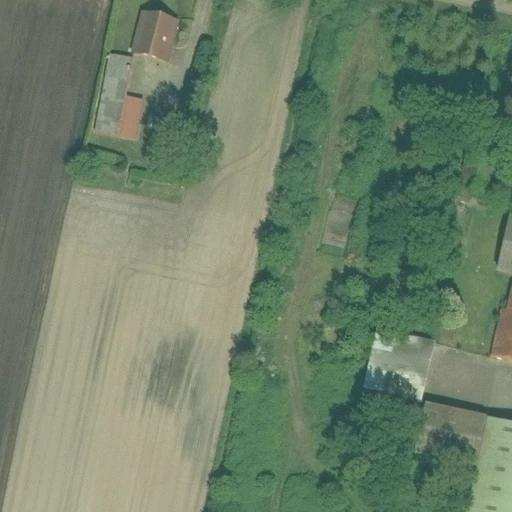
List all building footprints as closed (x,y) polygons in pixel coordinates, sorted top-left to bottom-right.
[(140,17),(131,63),(170,71),(179,24),(140,17)] [(129,103),(121,140),(136,144),(144,106),(129,103)] [(470,163),(462,196),(492,203),(500,170),(470,163)] [(511,236),(502,279),(511,281),(511,236)] [(511,295),(505,294),(490,361),(511,366),(511,295)] [(474,511),(511,511),(511,435),(490,431),(474,511)]
